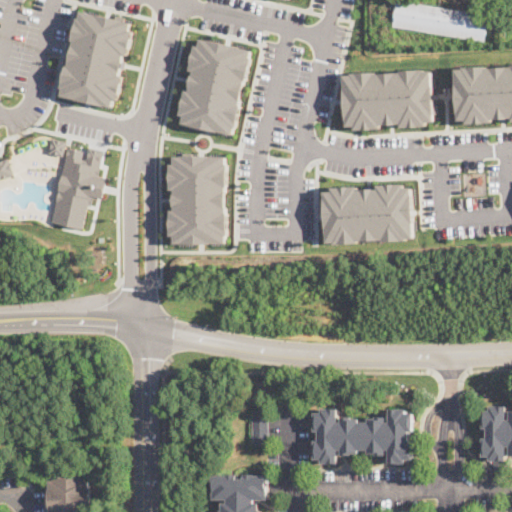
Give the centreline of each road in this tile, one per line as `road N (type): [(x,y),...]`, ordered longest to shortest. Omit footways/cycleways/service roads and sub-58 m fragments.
road 1 (residential): [(146,326),(292,355),(511,353)]
road 2 (residential): [(325,37),(169,0),(32,104),(0,116)]
road 3 (residential): [(146,326),(144,133),(174,0)]
road 4 (residential): [(293,233),(254,233),(258,153),(287,28)]
road 5 (residential): [(293,233),(293,167),(332,0)]
road 6 (residential): [(298,146),(370,154),(511,147)]
road 7 (residential): [(511,487),(298,492)]
road 8 (residential): [(437,151),(439,218),(508,214),(506,148)]
road 9 (residential): [(450,357),(449,488),(434,511),(449,488)]
